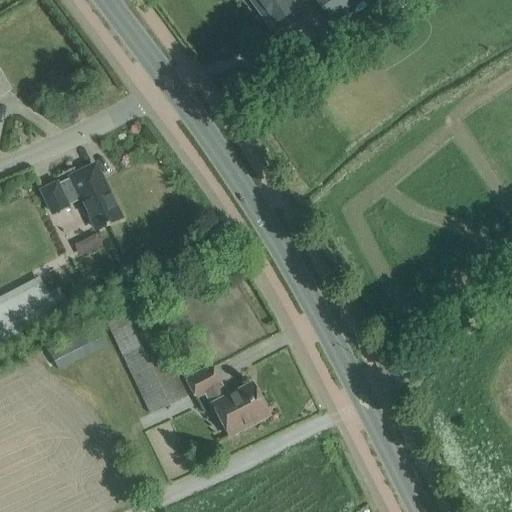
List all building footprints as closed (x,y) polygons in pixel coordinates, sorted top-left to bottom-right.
[(251,0),(270,26),(296,7),(291,0),(251,0)] [(315,0),(331,20),(358,0),(315,0)] [(0,92),(8,87),(0,74),(0,92)] [(54,214),(82,200),(97,230),(106,226),(106,227),(110,226),(109,224),(121,219),(95,166),(43,192),(54,214)] [(76,242),(83,254),(101,244),(94,232),(76,242)] [(33,288),(0,305),(0,344),(69,309),(58,289),(48,294),(38,299),(34,292),(33,288)] [(144,307),(109,324),(144,398),(151,414),(186,397),(144,307)] [(63,339),(46,347),(47,349),(58,371),(75,362),(63,339)] [(212,367),(187,380),(196,398),(206,392),(213,405),(212,405),(229,437),(269,416),(253,384),(220,401),(214,389),(221,385),(212,367)]
